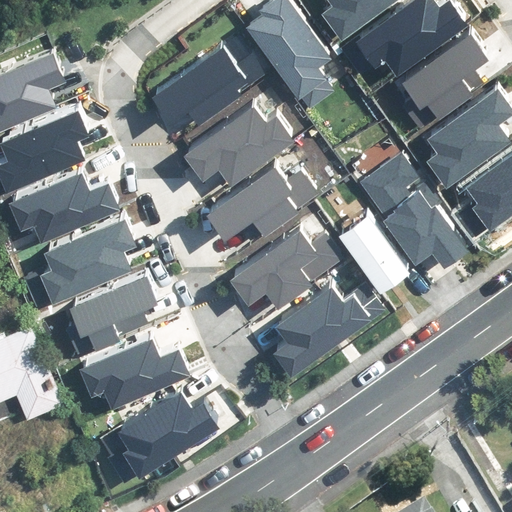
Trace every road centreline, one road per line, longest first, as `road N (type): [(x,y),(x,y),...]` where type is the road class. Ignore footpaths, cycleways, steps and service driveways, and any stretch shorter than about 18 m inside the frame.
road 1 (residential): [(302,462),(221,322),(125,120),(123,65),(137,41),(192,0)]
road 2 (residential): [(302,462),(511,311)]
